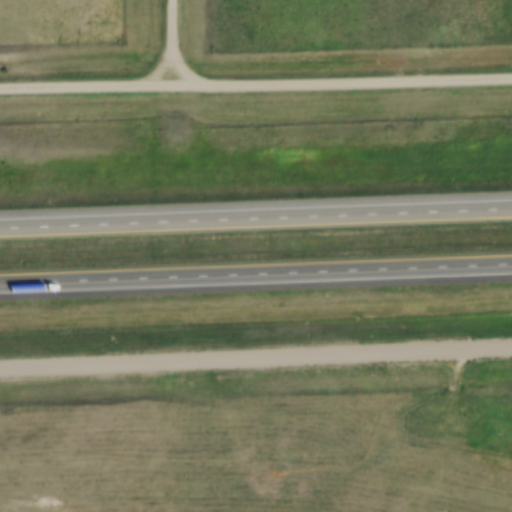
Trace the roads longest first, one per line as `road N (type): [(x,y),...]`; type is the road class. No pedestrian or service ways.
road 1 (residential): [(511,350),(0,373)]
road 2 (motorway): [(0,285),(511,266)]
road 3 (motorway): [(511,211),(0,229)]
road 4 (residential): [(172,88),(511,82)]
road 5 (residential): [(172,88),(0,92)]
